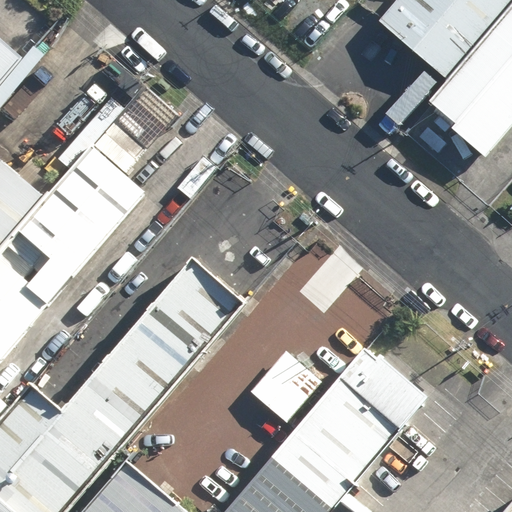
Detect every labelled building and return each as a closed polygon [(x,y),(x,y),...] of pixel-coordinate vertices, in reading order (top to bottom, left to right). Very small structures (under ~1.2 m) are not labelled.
[(511,15),(511,0),(394,0),(372,26),(446,90),(511,15)] [(511,15),(446,90),(425,114),(486,167),(511,137),(511,15)] [(0,103),(28,71),(0,46),(0,103)] [(52,207),(0,266),(0,431),(15,414),(0,400),(0,371),(153,198),(101,152),(52,207)] [(0,266),(52,207),(0,161),(0,266)] [(15,414),(0,431),(0,499),(14,511),(66,511),(248,307),(202,266),(70,416),(39,388),(15,414)] [(339,511),(432,407),(375,357),(238,511),(339,511)] [(93,511),(181,511),(132,469),(93,511)] [(0,511),(14,511),(0,499),(0,511)]
